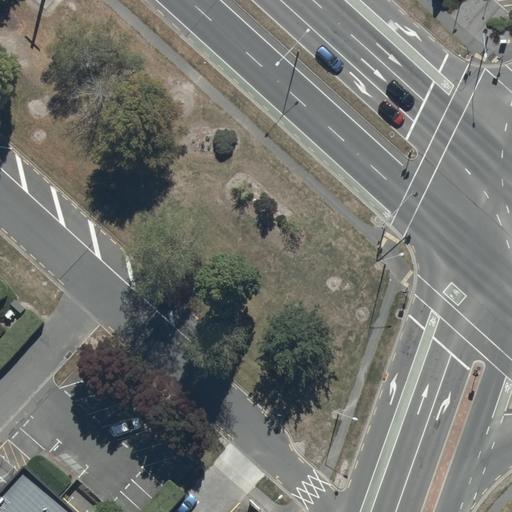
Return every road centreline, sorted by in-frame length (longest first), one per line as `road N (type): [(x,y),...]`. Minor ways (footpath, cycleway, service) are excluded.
road 1 (unclassified): [(330,511),(0,204)]
road 2 (primary): [(460,249),(187,0)]
road 3 (unclassified): [(382,511),(460,249)]
road 4 (primary): [(305,0),(489,168)]
road 5 (unclassified): [(511,321),(461,469)]
